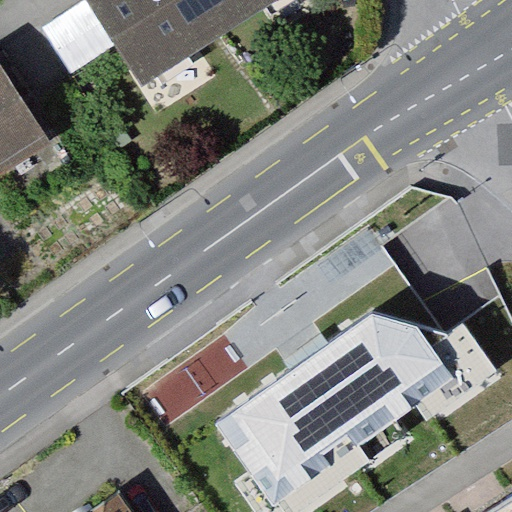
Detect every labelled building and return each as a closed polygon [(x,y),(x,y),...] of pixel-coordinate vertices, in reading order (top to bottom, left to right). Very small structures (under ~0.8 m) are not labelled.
[(96,0),(91,4),(146,90),(288,0),(96,0)] [(0,64),(0,182),(54,148),(0,64)] [(457,378),(423,331),(372,317),(218,427),(276,508),(457,378)] [(132,511),(120,494),(94,511),(132,511)] [(511,511),(511,494),(485,511),(511,511)]
